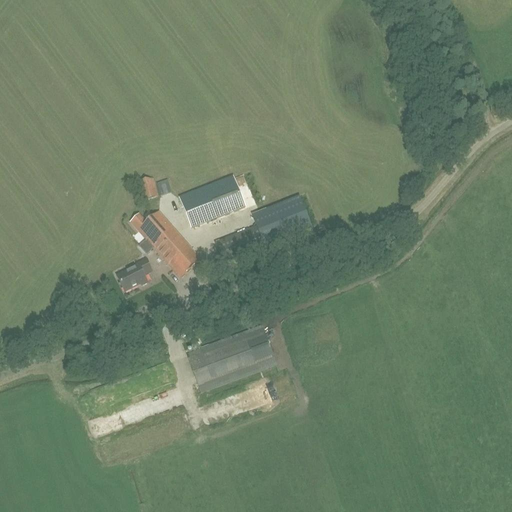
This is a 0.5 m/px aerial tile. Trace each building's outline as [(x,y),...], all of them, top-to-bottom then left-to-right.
[(180,199),(192,230),(245,209),(233,178),(192,194),(180,199)] [(158,195),(157,192),(153,179),(140,183),(145,202),(159,198),(158,195)] [(155,184),(159,196),(171,193),(167,180),(155,184)] [(301,199),(254,217),(258,228),(215,244),(222,263),(312,229),(312,228),(301,199)] [(131,224),(146,241),(139,247),(147,256),(154,250),(180,280),(201,262),(159,214),(146,225),(139,216),(131,224)] [(117,278),(125,293),(141,285),(142,287),(147,284),(144,277),(152,273),(146,262),(135,267),(136,268),(117,278)] [(200,394),(269,368),(275,366),(261,329),(201,351),(187,357),(200,394)]
